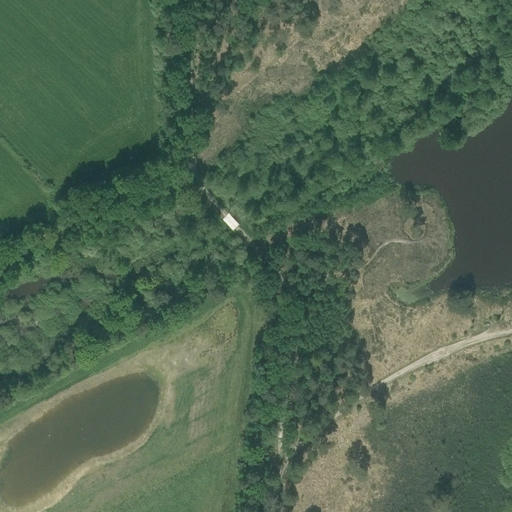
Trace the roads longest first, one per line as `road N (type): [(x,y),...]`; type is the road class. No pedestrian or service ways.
road 1 (track): [(272,465),(291,287),(195,183),(192,0)]
road 2 (track): [(272,465),(394,375),(511,323)]
